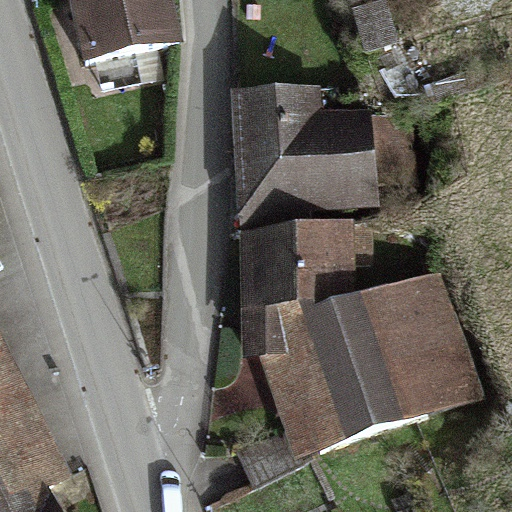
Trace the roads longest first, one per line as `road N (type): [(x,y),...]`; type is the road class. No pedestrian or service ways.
road 1 (residential): [(135,457),(178,415),(205,0)]
road 2 (primary): [(135,457),(0,33)]
